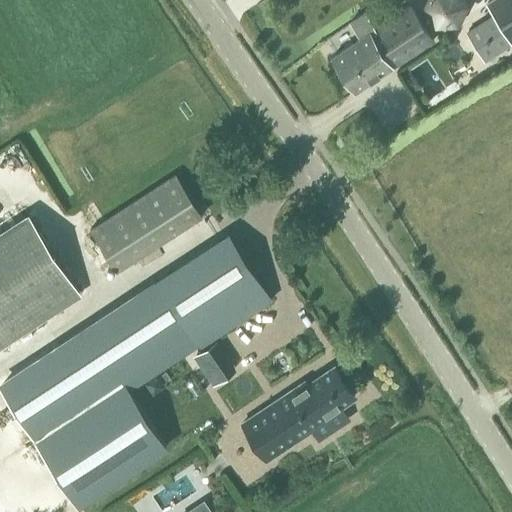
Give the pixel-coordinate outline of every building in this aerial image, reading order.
[(366,35),(334,56),(357,91),(435,39),(426,21),(431,15),(435,18),(455,16),(462,0),(421,0),(419,5),(424,13),(420,16),(412,4),(382,24),(375,15),(359,25),(366,35)] [(496,10),(480,21),(476,23),(496,56),(511,45),(511,0),(495,0),(491,3),(496,10)] [(176,174),(114,214),(91,229),(117,270),(202,215),(176,174)] [(0,343),(80,291),(32,216),(0,236),(0,343)] [(231,237),(166,279),(204,338),(199,341),(202,346),(272,300),(231,237)] [(166,279),(112,315),(1,387),(39,446),(204,338),(188,313),(168,282),(166,279)] [(341,357),(251,408),(275,445),(363,393),(341,357)] [(133,393),(44,451),(78,503),(169,446),(133,393)] [(183,511),(211,511),(215,510),(206,497),(183,511)]
